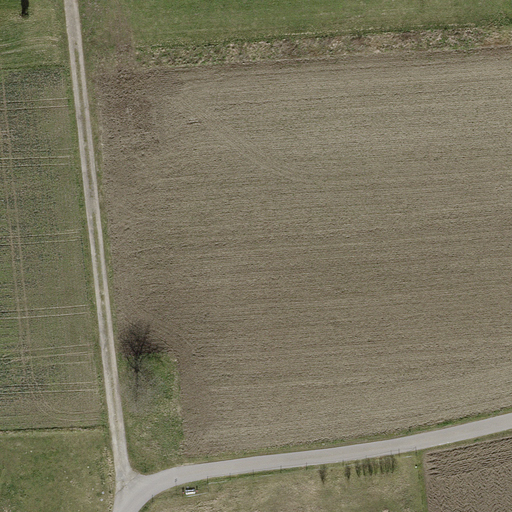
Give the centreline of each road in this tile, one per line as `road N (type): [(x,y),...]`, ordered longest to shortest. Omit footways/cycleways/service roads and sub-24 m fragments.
road 1 (track): [(128,505),(73,0)]
road 2 (unclassified): [(511,428),(172,480),(126,511)]
